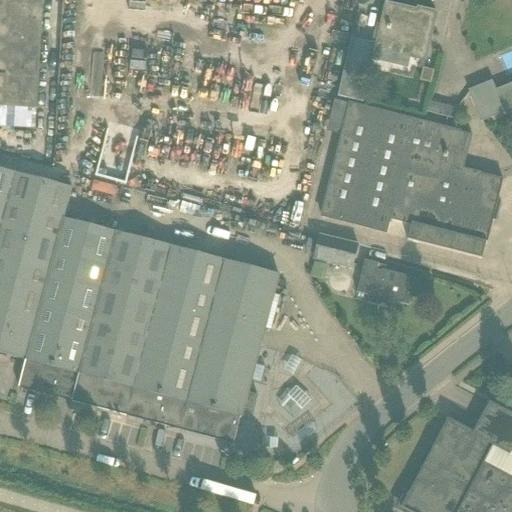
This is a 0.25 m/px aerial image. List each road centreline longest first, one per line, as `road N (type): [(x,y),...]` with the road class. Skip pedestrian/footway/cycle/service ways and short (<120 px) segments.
road 1 (unclassified): [(332,505),(287,501),(0,424)]
road 2 (tertiary): [(332,505),(336,481),(371,425),(511,316)]
